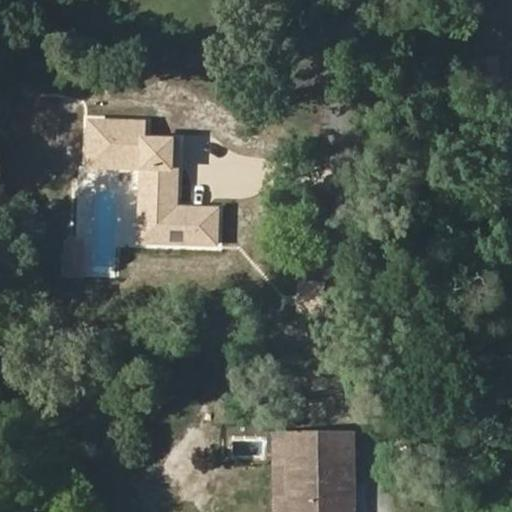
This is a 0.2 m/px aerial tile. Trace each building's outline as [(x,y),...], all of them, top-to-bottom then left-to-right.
[(180,202),(183,134),(147,133),(148,118),(87,115),(84,167),(137,169),(134,242),(220,245),(222,204),(180,202)] [(61,275),(84,277),(87,240),(63,238),(61,275)] [(324,297),(301,296),(300,312),(324,313),(324,297)] [(288,435),(276,435),(276,456),(288,457),(288,435)] [(288,435),(288,457),(288,511),(353,511),(354,436),(288,435)] [(276,456),(276,511),(288,511),(288,457),(276,456)]
